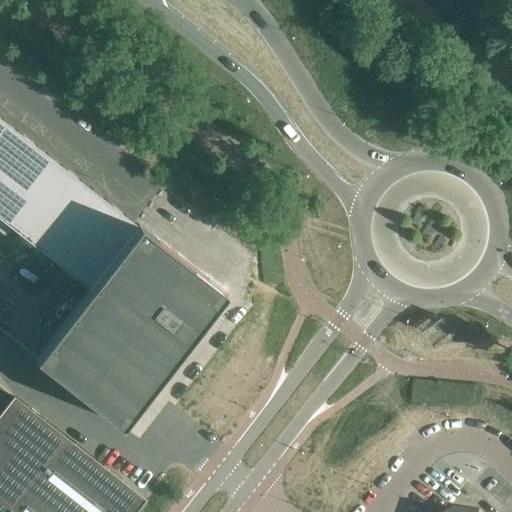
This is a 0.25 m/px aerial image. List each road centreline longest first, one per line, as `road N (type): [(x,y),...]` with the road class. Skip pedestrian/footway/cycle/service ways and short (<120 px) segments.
road 1 (secondary): [(150,0),(246,80),(361,210)]
road 2 (unclassified): [(250,494),(401,295)]
road 3 (unclassified): [(373,272),(222,470)]
road 4 (unclassified): [(0,367),(188,511)]
road 5 (secondary): [(399,164),(341,134),(240,0)]
road 6 (secondary): [(499,253),(501,211),(479,175),(441,157),(399,164)]
